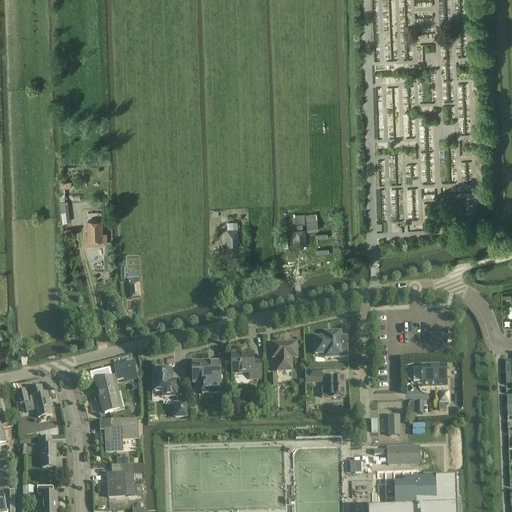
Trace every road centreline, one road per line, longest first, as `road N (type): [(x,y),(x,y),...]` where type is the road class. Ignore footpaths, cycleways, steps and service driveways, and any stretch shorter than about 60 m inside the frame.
road 1 (residential): [(61,365),(414,286),(467,292),(495,337),(511,346)]
road 2 (residential): [(82,511),(73,406),(61,365)]
road 3 (unknown): [(511,488),(505,345)]
